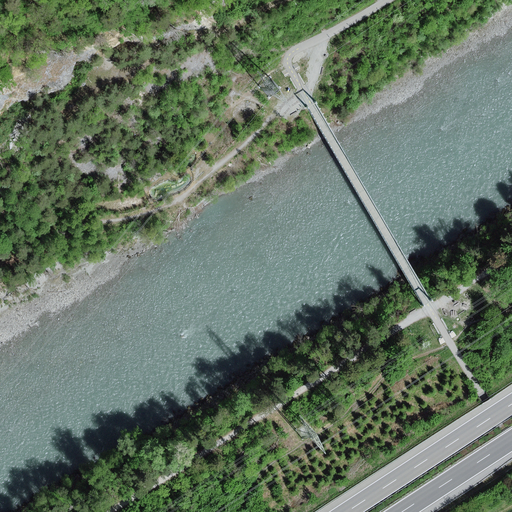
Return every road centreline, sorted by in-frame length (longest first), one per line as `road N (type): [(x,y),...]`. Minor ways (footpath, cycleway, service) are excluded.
road 1 (track): [(109,511),(430,309)]
road 2 (track): [(310,104),(430,309)]
road 3 (motorway): [(511,405),(348,511)]
road 4 (track): [(430,309),(511,442)]
road 5 (track): [(303,91),(289,54),(386,0)]
road 6 (motorway): [(404,511),(511,442)]
